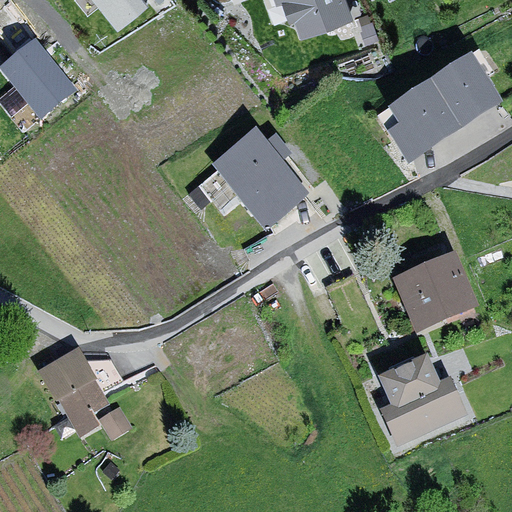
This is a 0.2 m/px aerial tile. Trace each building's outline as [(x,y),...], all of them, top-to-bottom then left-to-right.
[(98,0),(113,25),(149,4),(146,0),(98,0)] [(345,0),(279,0),(289,30),(298,27),(304,45),(355,28),(345,0)] [(0,65),(0,67),(43,118),(79,88),(35,36),(0,65)] [(478,70),(382,128),(409,174),(506,116),(478,70)] [(285,129),(220,176),(267,240),(331,193),(285,129)] [(462,263),(401,288),(422,340),(483,315),(462,263)] [(83,362),(45,383),(81,448),(99,438),(90,420),(109,410),(83,362)] [(397,416),(388,420),(404,455),(473,424),(456,387),(446,391),(434,364),(383,386),(397,416)] [(121,418),(102,427),(112,448),(131,439),(121,418)]
